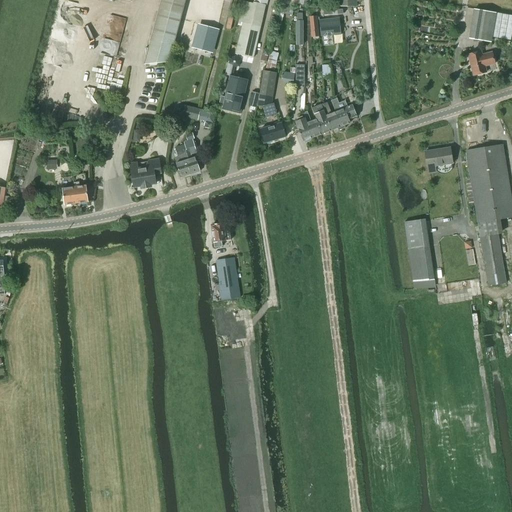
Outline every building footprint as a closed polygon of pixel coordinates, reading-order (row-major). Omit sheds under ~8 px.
[(161,0),(149,48),(145,48),(147,65),(170,63),(186,0),(161,0)] [(254,0),(254,5),(243,2),(239,22),(243,23),(236,54),(253,58),(265,6),(266,6),(267,0),(254,0)] [(510,41),(511,30),(511,16),(474,10),(469,39),(491,43),(492,38),(510,41)] [(316,16),(310,16),(311,33),(318,33),(316,16)] [(340,18),(319,20),(321,37),(322,37),(323,46),(334,45),(333,35),(341,35),(340,18)] [(217,30),(200,25),(193,49),(211,53),(217,30)] [(482,55),(481,52),(468,55),(473,76),(487,73),(485,67),(495,64),(492,53),(482,55)] [(233,68),(239,66),(240,60),(236,56),(230,58),(229,64),(233,68)] [(275,71),(277,62),(268,60),(266,69),(275,71)] [(331,64),(322,66),(323,80),(332,79),(331,64)] [(265,118),(277,114),(274,104),(272,98),(277,74),(263,71),(259,94),(261,94),(258,106),(264,107),(262,107),(265,118)] [(221,97),(220,103),(224,104),(222,110),(240,114),(248,81),(230,77),(225,98),(221,97)] [(249,104),(249,106),(256,108),(256,107),(256,106),(257,106),(259,94),(252,92),(249,104)] [(333,100),(331,101),(336,113),(335,113),(342,130),(345,128),(344,125),(350,123),(349,120),(357,116),(353,106),(348,108),(345,101),(338,104),(337,99),(333,100)] [(327,103),(321,105),(331,131),(337,128),(338,131),(342,130),(335,113),(331,114),(327,103)] [(321,105),(312,109),(316,120),(322,134),(331,131),(321,105)] [(192,119),(195,109),(185,106),(182,116),(192,119)] [(200,110),(195,109),(192,119),(198,120),(199,117),(203,118),(203,115),(206,116),(205,122),(213,124),(215,113),(200,110)] [(307,111),(303,113),(305,119),(313,138),(322,134),(316,120),(312,122),(307,111)] [(305,119),(296,123),(303,142),(313,138),(305,119)] [(265,143),(286,137),(282,123),(261,129),(265,143)] [(184,146),(181,146),(190,175),(200,172),(196,158),(192,159),(191,155),(196,153),(192,139),(183,142),(184,146)] [(179,158),(175,159),(181,178),(190,175),(181,146),(176,148),(179,158)] [(488,286),(506,284),(498,234),(503,233),(501,219),(511,217),(511,203),(503,146),(466,152),(478,223),(480,237),(488,286)] [(450,148),(425,152),(427,168),(428,168),(429,173),(436,172),(435,166),(452,164),(450,148)] [(55,160),(46,161),(47,170),(55,170),(55,160)] [(151,187),(151,185),(156,184),(154,175),(161,173),(159,160),(130,165),(134,188),(141,187),(142,189),(151,187)] [(80,187),(79,183),(74,183),(74,188),(76,204),(88,203),(86,186),(80,187)] [(64,206),(76,204),(74,188),(62,189),(64,206)] [(413,282),(434,280),(425,219),(404,221),(413,282)] [(225,234),(223,224),(221,223),(217,223),(215,225),(215,226),(211,226),(214,243),(215,248),(222,247),(222,242),(230,240),(229,233),(225,234)] [(222,301),(240,298),(234,258),(216,261),(222,301)] [(227,333),(237,332),(234,312),(224,313),(227,333)] [(230,350),(230,357),(229,357),(229,360),(225,360),(224,358),(226,382),(240,380),(239,372),(250,371),(247,348),(230,350)]
